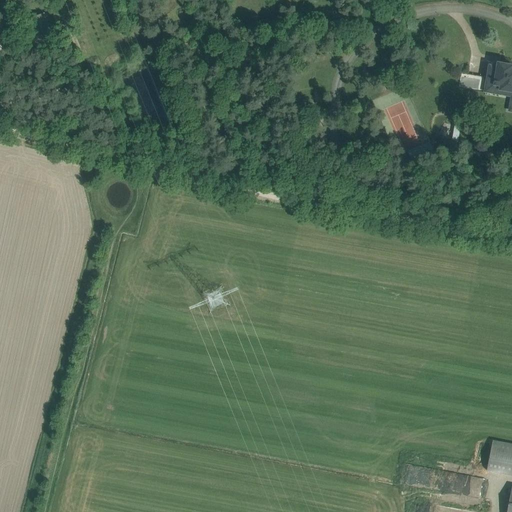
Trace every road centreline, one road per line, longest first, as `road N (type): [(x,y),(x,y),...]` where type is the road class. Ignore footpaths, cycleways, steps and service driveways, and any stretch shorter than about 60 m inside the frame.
road 1 (track): [(145,166),(511,240)]
road 2 (track): [(0,129),(145,166)]
